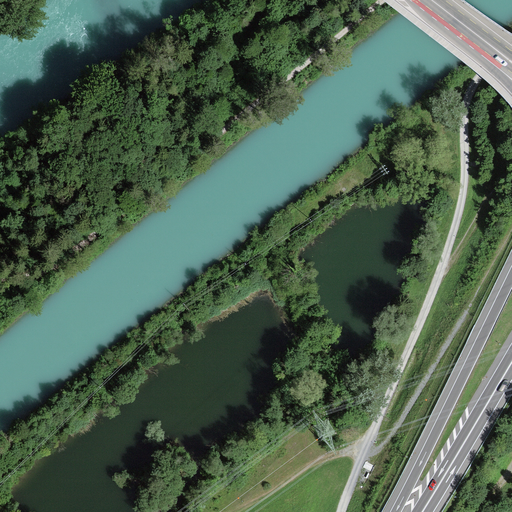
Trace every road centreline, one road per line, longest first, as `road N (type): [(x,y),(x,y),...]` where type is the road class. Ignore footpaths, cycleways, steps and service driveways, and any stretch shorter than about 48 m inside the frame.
road 1 (track): [(0,274),(39,276),(381,2)]
road 2 (track): [(511,50),(470,91),(464,186),(448,249),(365,451)]
road 3 (track): [(237,0),(0,162)]
road 4 (secondary): [(511,275),(395,511)]
road 5 (trunk): [(422,511),(511,360)]
